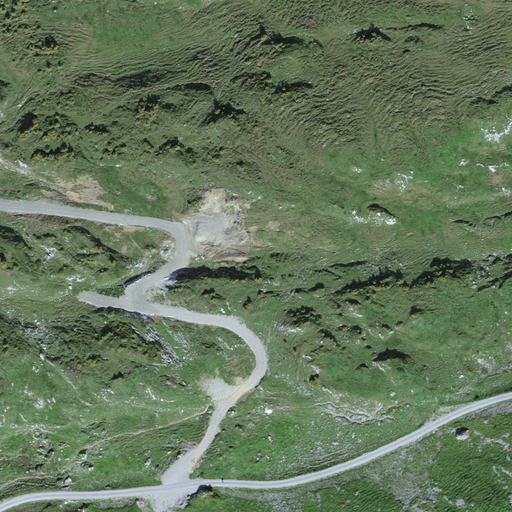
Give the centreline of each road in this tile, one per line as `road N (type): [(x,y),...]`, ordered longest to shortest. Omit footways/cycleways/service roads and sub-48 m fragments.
road 1 (track): [(0,205),(166,226),(180,236),(179,256),(139,286),(134,300),(222,320),(250,339),(259,370),(173,488)]
road 2 (track): [(30,499),(297,481),(511,397)]
